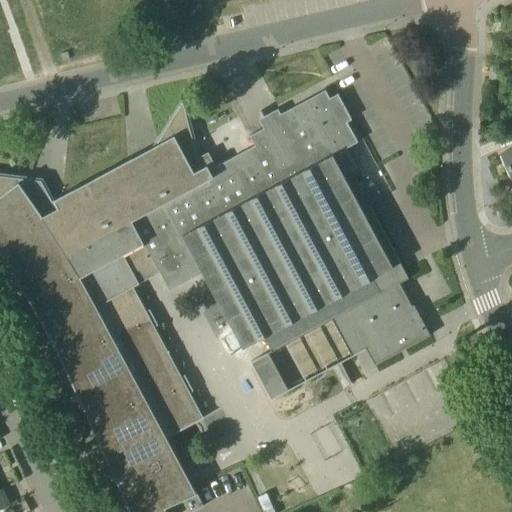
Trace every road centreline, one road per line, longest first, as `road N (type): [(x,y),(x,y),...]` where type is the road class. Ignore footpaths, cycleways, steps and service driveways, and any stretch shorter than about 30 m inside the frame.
road 1 (residential): [(0,100),(421,0)]
road 2 (residential): [(477,263),(465,228),(462,165),(465,0)]
road 3 (residential): [(54,511),(0,393)]
